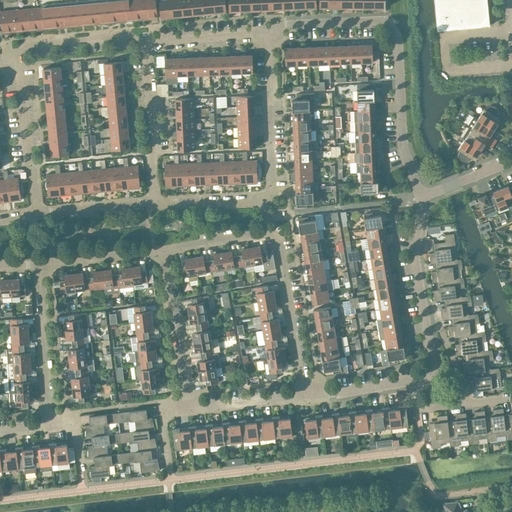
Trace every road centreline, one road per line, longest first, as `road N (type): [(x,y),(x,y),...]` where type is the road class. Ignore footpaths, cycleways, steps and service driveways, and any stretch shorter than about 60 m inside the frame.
road 1 (residential): [(270,29),(382,20),(398,42),(400,137),(422,198)]
road 2 (residential): [(154,204),(146,52),(155,40),(270,29)]
road 3 (residential): [(265,232),(279,247),(306,396)]
road 4 (residential): [(270,29),(271,182),(263,199)]
road 5 (residential): [(160,250),(190,408)]
road 6 (residential): [(50,424),(41,266)]
road 7 (residential): [(13,58),(38,212)]
road 8 (residential): [(13,58),(26,44),(129,34)]
road 9 (residential): [(41,266),(160,250)]
